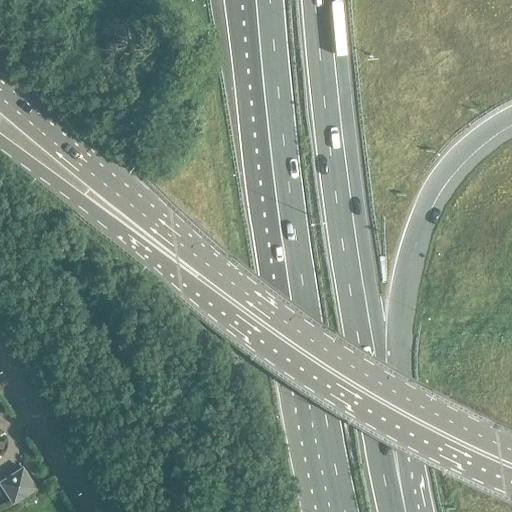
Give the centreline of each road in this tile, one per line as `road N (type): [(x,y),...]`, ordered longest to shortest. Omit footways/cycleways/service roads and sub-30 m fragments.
road 1 (primary): [(511,451),(299,333),(0,96)]
road 2 (primary): [(0,138),(326,380),(511,475)]
road 3 (motorway): [(263,0),(296,309),(337,511)]
road 4 (motorway): [(368,359),(320,0)]
road 5 (motorway): [(368,359),(439,176),(511,113)]
road 6 (residential): [(100,511),(0,347)]
road 7 (motorway): [(398,511),(368,359)]
